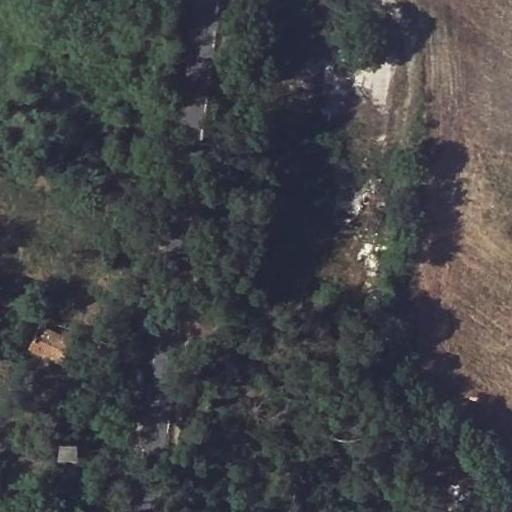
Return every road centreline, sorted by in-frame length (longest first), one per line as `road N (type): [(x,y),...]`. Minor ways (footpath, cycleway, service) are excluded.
road 1 (track): [(384,0),(407,62),(371,363),(450,468),(452,511)]
road 2 (unclassified): [(139,511),(166,245),(204,0)]
